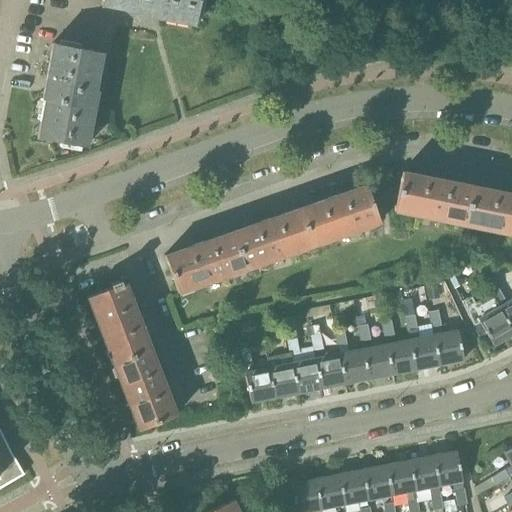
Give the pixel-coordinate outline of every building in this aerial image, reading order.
[(102,0),(101,5),(138,12),(138,15),(194,25),(198,0),(102,0)] [(102,51),(52,41),(41,98),(43,99),(36,136),(87,146),(97,89),(95,89),(102,51)] [(463,225),(471,185),(401,171),(393,211),(463,225)] [(298,209),(311,246),(378,223),(365,185),(298,209)] [(463,225),(511,235),(511,193),(471,185),(463,225)] [(244,270),(311,246),(298,209),(231,232),(244,270)] [(164,255),(177,293),(244,270),(231,232),(164,255)] [(479,274),(491,266),(485,256),(480,254),(471,260),(479,274)] [(457,274),(450,277),(455,288),(462,284),(457,274)] [(113,363),(148,349),(122,282),(87,296),(113,363)] [(495,301),(499,307),(511,329),(511,299),(507,303),(502,296),(503,295),(495,282),(486,287),(494,301),(495,301)] [(427,297),(436,295),(435,287),(425,289),(427,297)] [(461,301),(474,327),(473,327),(478,337),(486,333),(493,345),(511,333),(511,329),(499,307),(487,314),(479,300),(475,303),(471,296),(461,301)] [(457,330),(441,333),(440,326),(441,326),(438,311),(427,313),(431,328),(432,335),(433,335),(439,364),(463,360),(457,330)] [(408,332),(417,330),(414,316),(405,317),(408,332)] [(364,318),(356,319),(358,327),(359,327),(365,326),(365,325),(364,318)] [(385,337),(393,335),(390,320),(382,322),(385,337)] [(359,327),(358,327),(361,342),(369,340),(366,325),(365,326),(359,327)] [(337,346),(346,344),(343,330),(334,332),(337,346)] [(298,392),(321,388),(315,359),(300,362),(299,354),(296,339),(294,332),(286,334),(287,341),(286,341),(289,353),(290,353),(290,356),(292,363),(298,392)] [(313,351),(322,349),(319,335),(311,336),(313,351)] [(433,335),(432,335),(409,340),(415,369),(439,364),(433,335)] [(409,340),(386,345),(391,374),(415,369),(409,340)] [(370,348),(362,349),(368,378),(391,374),(386,345),(370,348)] [(174,416),(148,349),(113,363),(138,429),(174,416)] [(240,350),(243,365),(251,363),(248,349),(240,350)] [(344,383),(368,378),(362,349),(338,354),(344,383)] [(274,397),(298,392),(292,363),(290,356),(290,353),(289,353),(266,357),(268,368),(274,397)] [(321,388),(344,383),(338,354),(315,359),(321,388)] [(251,363),(243,365),(250,402),(274,397),(268,368),(253,371),(252,363),(251,363)] [(0,487),(24,473),(11,452),(0,429),(0,487)] [(438,485),(453,483),(461,481),(456,452),(431,457),(437,486),(438,485)] [(438,485),(437,486),(431,457),(407,462),(413,491),(414,490),(429,487),(431,495),(440,493),(438,485)] [(414,490),(413,491),(407,462),(383,467),(388,495),(405,492),(408,511),(419,511),(416,498),(414,490)] [(359,471),(364,500),(388,495),(383,467),(359,471)] [(504,470),(492,478),(496,485),(509,478),(504,470)] [(334,476),(340,505),(364,500),(359,471),(334,476)] [(316,510),(340,505),(334,476),(310,481),(316,510)] [(285,508),(294,506),(295,511),(305,511),(316,510),(310,481),(290,485),(290,487),(277,490),(285,508)] [(463,489),(454,491),(457,506),(466,504),(463,489)] [(501,496),(487,504),(491,511),(498,511),(508,506),(503,498),(501,496)] [(233,511),(229,503),(232,501),(231,500),(209,511),(208,510),(204,511),(233,511)] [(394,511),(393,503),(382,505),(383,511),(394,511)]
